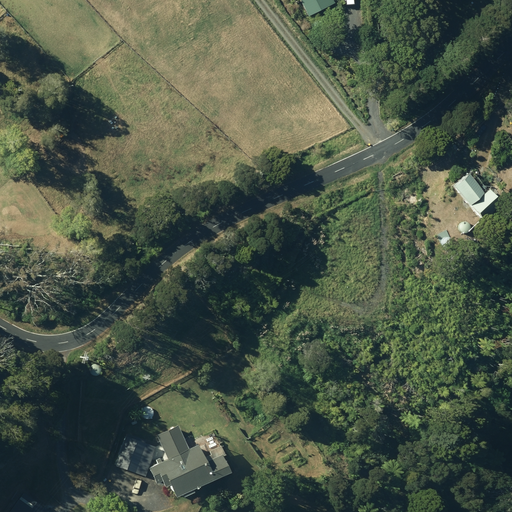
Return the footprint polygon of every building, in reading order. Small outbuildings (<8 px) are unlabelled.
[(298,0),(308,18),(334,5),(331,0),(298,0)] [(450,188),(481,221),(500,204),(487,190),(482,194),(465,175),(450,188)] [(215,359),(210,362),(214,367),(218,364),(215,359)] [(196,415),(186,422),(192,430),(202,422),(196,415)] [(180,495),(182,498),(192,493),(190,490),(227,474),(219,458),(223,456),(219,446),(200,454),(196,445),(186,450),(175,426),(154,436),(165,460),(161,462),(159,458),(154,460),(156,464),(146,469),(154,485),(160,482),(162,488),(167,486),(174,498),(180,495)] [(114,466),(143,476),(153,447),(124,436),(114,466)]
